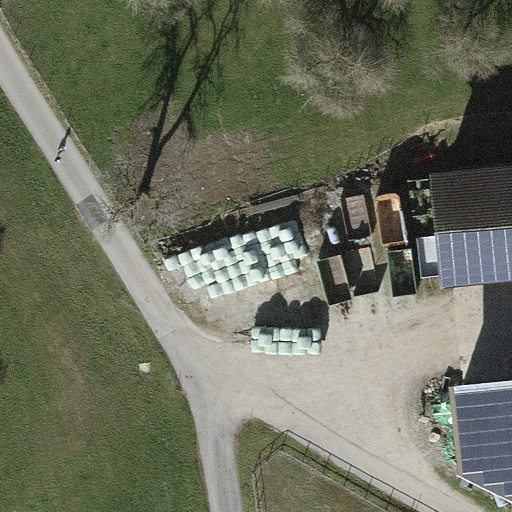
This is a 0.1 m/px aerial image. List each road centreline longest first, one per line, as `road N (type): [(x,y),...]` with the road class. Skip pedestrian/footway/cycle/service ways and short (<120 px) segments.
road 1 (track): [(0,48),(207,371)]
road 2 (track): [(207,371),(461,511)]
road 3 (track): [(207,371),(231,511)]
